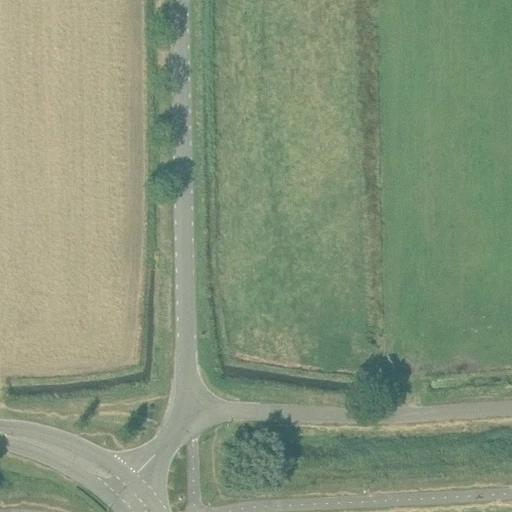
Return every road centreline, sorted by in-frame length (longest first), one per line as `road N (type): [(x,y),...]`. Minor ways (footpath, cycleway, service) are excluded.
road 1 (unclassified): [(189,417),(180,0)]
road 2 (unclassified): [(189,417),(511,404)]
road 3 (tertiary): [(120,488),(75,454),(0,433)]
